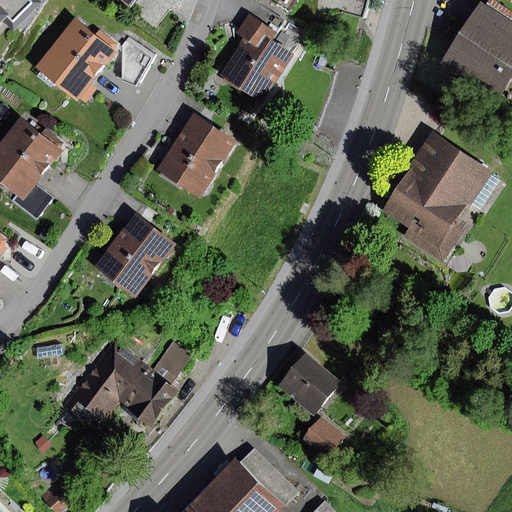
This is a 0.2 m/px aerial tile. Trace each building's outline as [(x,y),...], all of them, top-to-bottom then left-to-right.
[(0,0),(0,35),(19,15),(3,0),(0,0)] [(44,0),(3,0),(19,15),(27,23),(47,3),(44,0)] [(373,0),(344,0),(344,6),(371,12),(373,0)] [(511,86),(511,18),(489,4),(452,61),(506,95),(511,86)] [(242,33),(250,38),(269,50),(277,38),(281,40),(285,34),(254,14),(242,33)] [(121,55),(79,21),(41,67),(89,105),(101,90),(97,86),(121,55)] [(271,107),(305,56),(281,40),(277,38),(269,50),(250,38),(225,76),(271,107)] [(159,55),(131,39),(124,47),(126,81),(140,86),(159,55)] [(245,141),(199,113),(163,171),(209,199),(245,141)] [(70,150),(27,117),(0,150),(0,175),(22,193),(15,201),(40,220),(57,198),(42,186),(70,150)] [(502,174),(439,131),(387,208),(450,251),(502,174)] [(185,245),(141,212),(101,266),(144,298),(185,245)] [(0,263),(13,248),(10,246),(10,240),(0,231),(0,263)] [(159,367),(117,337),(74,396),(107,420),(123,398),(164,427),(191,390),(179,382),(159,367)] [(176,342),(159,367),(179,382),(197,355),(176,342)] [(312,354),(284,387),(320,418),(349,384),(312,354)] [(324,419),(306,440),(327,458),(346,436),(324,419)] [(54,447),(45,436),(38,443),(47,453),(54,447)] [(244,459),(192,511),(297,511),(298,511),(290,504),(303,492),(259,449),(247,461),(244,459)] [(73,477),(50,502),(60,511),(65,511),(86,490),(73,477)] [(0,511),(16,511),(0,496),(0,480),(1,479),(0,478),(0,511)] [(339,511),(328,501),(317,511),(339,511)]
